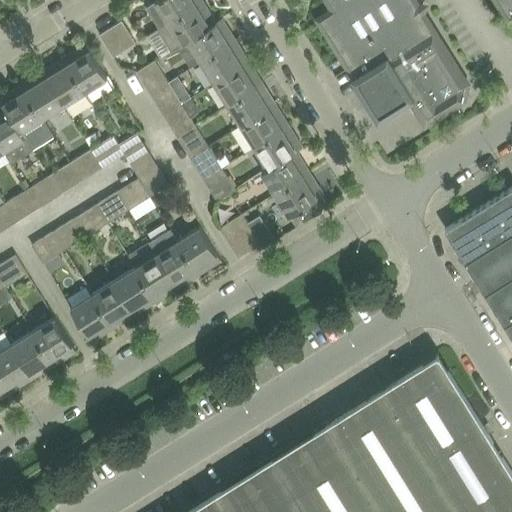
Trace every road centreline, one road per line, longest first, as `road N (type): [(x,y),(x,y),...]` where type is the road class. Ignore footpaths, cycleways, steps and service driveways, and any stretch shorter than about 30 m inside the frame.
road 1 (residential): [(0,436),(390,199)]
road 2 (unclassified): [(91,511),(443,290)]
road 3 (residential): [(390,199),(260,0)]
road 4 (residential): [(390,199),(511,125)]
road 5 (unclassified): [(511,399),(443,290)]
